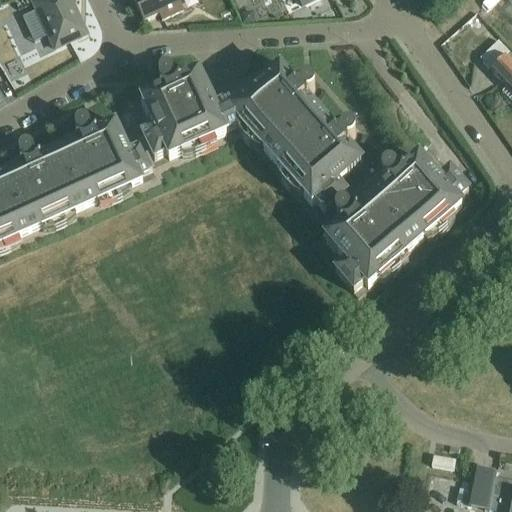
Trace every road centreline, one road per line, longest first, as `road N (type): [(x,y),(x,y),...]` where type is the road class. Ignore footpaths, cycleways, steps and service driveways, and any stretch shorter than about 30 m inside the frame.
road 1 (residential): [(126,48),(371,30),(398,13)]
road 2 (residential): [(362,362),(511,232)]
road 3 (residential): [(511,175),(398,13)]
road 4 (residential): [(275,511),(278,437),(362,362)]
road 5 (residential): [(511,450),(430,429),(362,362)]
road 6 (residential): [(0,120),(126,48)]
